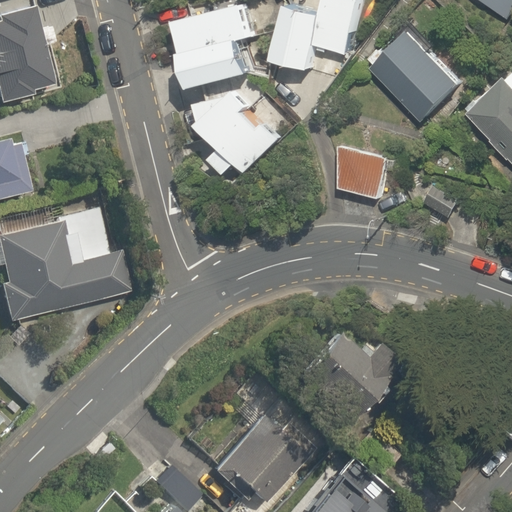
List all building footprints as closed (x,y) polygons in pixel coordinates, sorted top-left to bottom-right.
[(24,0),(18,0),(0,6),(0,97),(27,89),(25,84),(50,76),(38,41),(48,38),(41,16),(31,20),(24,0)] [(225,169),(235,159),(244,169),(279,134),(247,106),(264,91),(245,68),(246,67),(236,34),(247,30),(250,36),(275,28),(268,53),(313,64),(317,43),(349,50),(358,0),(225,0),(172,11),(176,33),(194,116),(216,140),(206,149),(225,169)] [(511,0),(479,0),(504,17),(511,4),(511,0)] [(465,79),(409,25),(368,67),(423,121),(465,79)] [(511,66),(467,111),(511,157),(511,66)] [(3,125),(0,126),(0,192),(20,187),(3,125)] [(387,150),(337,139),(337,187),(377,196),(387,150)] [(458,192),(427,175),(414,198),(445,215),(458,192)] [(93,204),(0,228),(0,265),(3,276),(0,276),(0,298),(4,314),(125,282),(115,247),(105,250),(93,204)] [(330,308),(282,365),(345,418),(360,399),(369,406),(384,388),(376,381),(393,360),(330,308)] [(254,374),(238,390),(252,404),(268,388),(254,374)] [(204,462),(213,471),(218,466),(256,500),(294,461),(301,453),(261,414),(255,420),(250,415),(204,462)] [(198,494),(167,465),(152,482),(182,510),(198,494)] [(353,500),(328,477),(321,485),(315,481),(288,511),(380,511),(381,511),(361,492),(353,500)] [(176,511),(161,499),(148,511),(176,511)]
